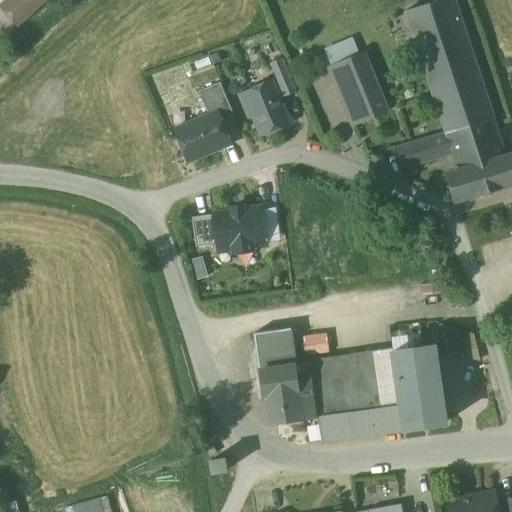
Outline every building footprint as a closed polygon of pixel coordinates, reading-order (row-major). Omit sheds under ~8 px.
[(6,0),(0,5),(0,6),(18,26),(46,0),(6,0)] [(459,13),(455,0),(437,0),(405,11),(446,132),(446,133),(494,118),(460,13),(459,13)] [(329,60),(359,48),(354,35),(324,47),(329,60)] [(363,53),(328,67),(353,126),(387,113),(363,53)] [(239,93),(259,136),(293,123),(272,78),(239,93)] [(218,112),(176,130),(189,161),(230,143),(218,112)] [(494,118),(446,133),(453,154),(458,171),(506,157),(494,119),(495,119),(494,118)] [(443,133),(396,147),(403,169),(453,154),(446,133),(446,132),(443,133)] [(458,171),(448,174),(456,200),(511,183),(511,155),(506,157),(458,171)] [(243,206),(231,208),(232,212),(214,214),(218,244),(232,242),(234,253),(253,250),(252,246),(267,244),(261,208),(243,210),(243,206)] [(214,214),(192,217),(196,247),(218,244),(214,214)] [(267,397),(270,424),(317,417),(321,440),(445,423),(435,345),(296,365),(290,328),(254,333),(263,398),(267,397)] [(472,335),(443,328),(450,352),(479,361),(472,335)] [(327,331),(304,335),(308,354),(331,351),(327,331)] [(211,474),(227,471),(224,458),(209,461),(211,474)] [(498,511),(495,491),(448,500),(449,511),(498,511)] [(64,506),(65,511),(112,511),(108,495),(64,506)]
